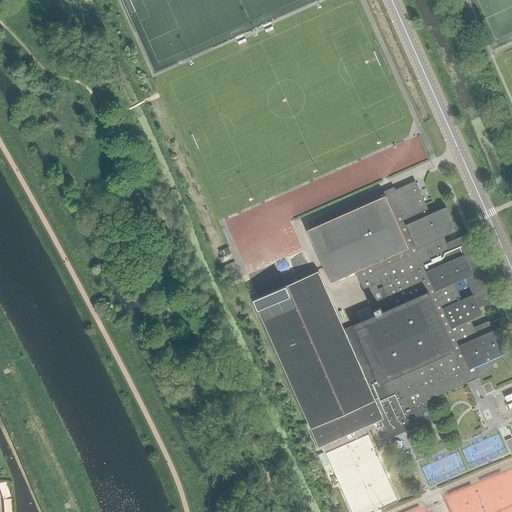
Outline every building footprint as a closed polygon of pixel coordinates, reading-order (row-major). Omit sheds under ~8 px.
[(415,182),(307,230),(330,282),(356,271),(375,315),(353,324),(353,325),(344,329),(318,271),(253,300),(318,447),(383,419),(391,437),(405,430),(434,418),(427,401),(470,382),(494,370),(490,360),(511,350),(500,326),(494,329),(489,319),(472,327),(469,320),(482,314),(479,308),(495,301),(466,234),(445,243),(442,237),(456,231),(445,207),(429,214),(415,182)] [(228,247),(219,251),(221,256),(230,252),(228,247)] [(231,253),(219,258),(222,263),(233,258),(231,253)] [(234,261),(224,266),(231,282),(241,278),(234,261)] [(375,507),(409,494),(402,476),(399,470),(396,471),(397,476),(393,478),(390,470),(389,471),(388,468),(398,465),(394,455),(373,463),(375,467),(379,466),(381,472),(382,471),(391,497),(381,501),(380,500),(373,503),(375,507)] [(511,511),(511,477),(506,478),(505,479),(509,485),(498,485),(506,488),(499,493),(507,496),(507,501),(511,497),(511,500),(490,507),(492,507),(489,511),(511,511)]
